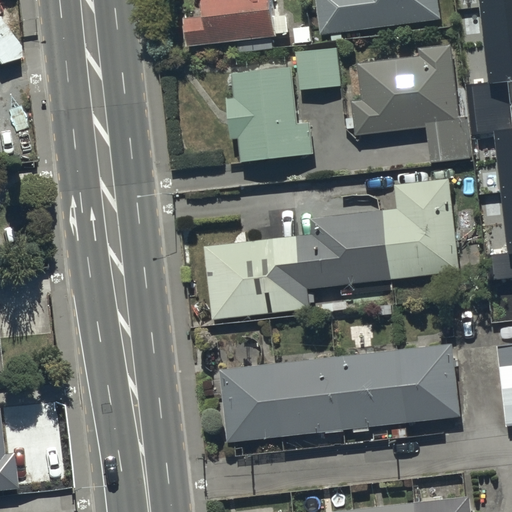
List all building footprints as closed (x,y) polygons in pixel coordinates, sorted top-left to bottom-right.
[(187,40),(189,40),(240,37),(241,48),(274,46),(273,31),(292,29),(291,13),(275,14),(274,0),(206,0),(207,10),(185,12),(187,40)] [(316,0),(322,38),(445,22),(442,0),(316,0)] [(495,280),(511,277),(511,124),(507,82),(511,80),(511,0),(481,0),(492,84),(471,86),(477,134),(493,132),(508,253),(491,255),(495,280)] [(0,59),(1,60),(21,55),(20,42),(0,13),(0,59)] [(355,97),(358,130),(428,123),(432,160),(467,156),(454,39),(421,43),(422,52),(361,58),(365,96),(355,97)] [(298,47),(301,85),(343,82),(340,44),(298,47)] [(240,139),(242,160),(315,155),(313,125),(299,125),(295,68),(233,72),(235,98),(230,98),(232,140),(240,139)] [(452,178),(394,185),(394,211),(311,222),(315,240),(213,252),(222,321),(315,310),(311,290),(463,273),(452,178)] [(463,420),(454,340),(224,374),(233,452),(463,420)] [(511,341),(499,343),(508,421),(511,420),(511,341)] [(0,459),(0,495),(11,495),(7,458),(0,459)] [(473,511),(471,495),(354,511),(473,511)]
